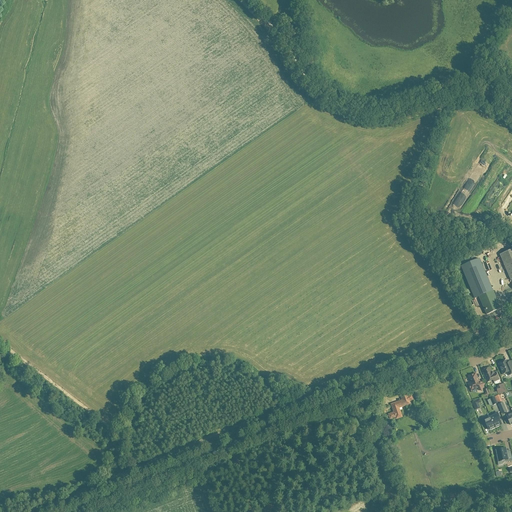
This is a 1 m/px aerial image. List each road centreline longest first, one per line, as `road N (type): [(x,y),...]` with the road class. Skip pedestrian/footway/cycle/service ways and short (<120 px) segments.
road 1 (tertiary): [(72,511),(511,328)]
road 2 (track): [(242,0),(303,86),(344,117),(385,123),(489,90),(511,103)]
road 3 (track): [(142,481),(118,433),(0,342)]
